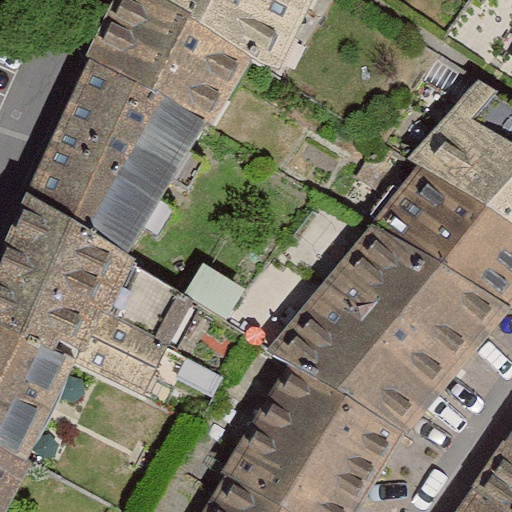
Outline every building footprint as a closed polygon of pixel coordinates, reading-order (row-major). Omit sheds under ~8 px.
[(212,124),(255,60),(160,0),(119,0),(88,56),(212,124)] [(313,0),(160,0),(255,60),(284,76),(313,0)] [(212,124),(88,56),(29,188),(132,262),(212,124)] [(511,103),(498,94),(429,173),(511,223),(511,103)] [(511,223),(429,173),(279,355),(415,440),(511,323),(511,223)] [(29,188),(0,251),(0,326),(75,362),(89,371),(112,322),(171,346),(198,301),(132,262),(29,188)] [(171,346),(112,322),(89,371),(149,396),(171,346)] [(0,326),(0,446),(31,463),(75,362),(0,326)] [(372,511),(415,440),(301,373),(242,469),(248,472),(224,511),(372,511)] [(5,511),(31,463),(0,446),(0,511),(5,511)] [(511,463),(484,494),(511,511),(511,463)] [(511,511),(484,494),(473,511),(511,511)]
